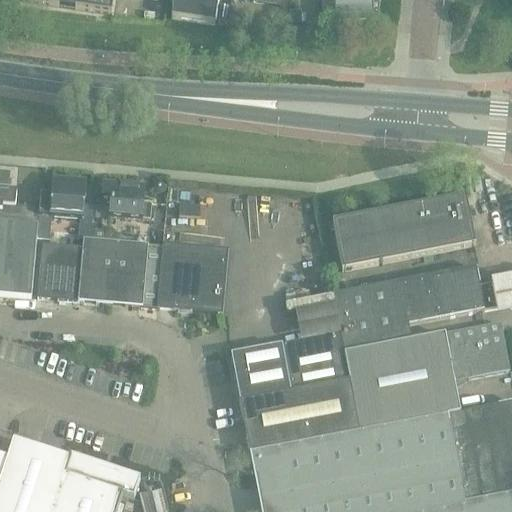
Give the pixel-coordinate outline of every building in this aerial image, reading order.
[(111,17),(113,0),(22,0),(22,3),(111,17)] [(213,28),(217,0),(174,0),(171,22),(213,28)] [(278,9),(279,0),(250,0),(250,4),(278,9)] [(377,21),(379,0),(320,0),(321,26),(334,25),(334,22),(377,21)] [(219,7),(217,20),(225,21),(227,8),(219,7)] [(273,13),(273,27),(286,27),(286,14),(273,13)] [(301,13),(289,13),(289,26),(301,25),(301,13)] [(229,14),(227,25),(236,27),(237,15),(229,14)] [(49,244),(50,222),(80,225),(84,186),(52,183),(50,199),(39,198),(37,211),(14,209),(15,197),(5,196),(7,179),(0,178),(0,298),(30,301),(34,243),(49,244)] [(141,208),(143,191),(102,187),(100,205),(109,206),(108,221),(147,224),(149,209),(141,208)] [(474,248),(469,224),(464,199),(331,225),(341,275),(474,248)] [(142,311),(147,248),(83,243),(82,251),(41,247),(37,302),(142,311)] [(222,318),(228,252),(162,247),(156,312),(222,318)] [(511,511),(511,406),(459,417),(453,385),(509,375),(502,336),(500,327),(410,343),(408,328),(483,314),(483,313),(496,311),(497,310),(493,288),(491,288),(479,290),(475,271),(332,298),(340,338),(301,345),(230,359),(234,383),(239,406),(242,424),(245,440),(247,446),(250,463),(255,490),(259,511),(511,511)] [(117,511),(121,499),(133,503),(139,483),(71,461),(70,463),(13,444),(7,462),(0,484),(0,511),(117,511)]
